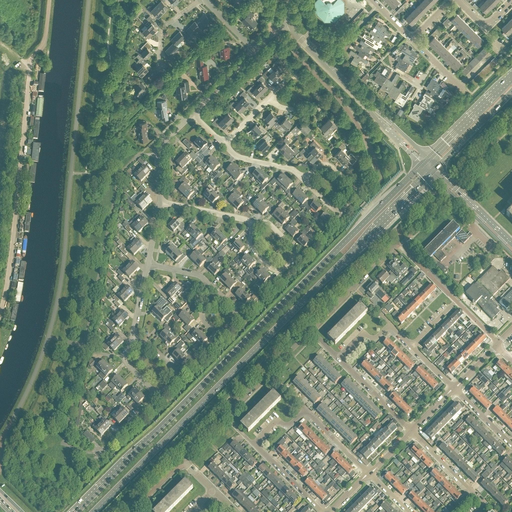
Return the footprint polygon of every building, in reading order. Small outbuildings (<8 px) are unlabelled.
[(158,0),(160,2),(156,5),(163,12),(168,7),(163,2),(165,0),(158,0)] [(263,0),(259,5),(262,8),(267,3),(264,0),(263,0)] [(325,21),(330,21),(335,21),(344,11),(344,2),(342,0),(316,0),(315,2),(315,6),(315,7),(315,12),(325,21)] [(424,0),(419,4),(425,11),(430,6),(424,0)] [(491,8),(485,2),(480,6),(486,12),(491,8)] [(419,4),(415,9),(421,15),(425,11),(419,4)] [(163,12),(156,5),(153,8),(151,5),(147,9),(151,14),(154,12),(159,17),(163,12)] [(247,25),(246,25),(250,29),(257,22),(252,17),(254,15),(247,8),(242,12),(246,16),(242,20),(247,25)] [(351,26),(365,11),(363,9),(349,24),(351,26)] [(415,9),(410,13),(417,20),(421,15),(415,9)] [(451,19),(455,24),(462,18),(457,13),(455,15),(452,12),(443,22),(447,27),(450,24),(448,22),(451,19)] [(417,20),(410,13),(406,18),(412,24),(417,20)] [(155,25),(157,23),(151,18),(152,17),(150,15),(146,18),(149,21),(145,24),(147,26),(153,33),(158,28),(155,25)] [(200,20),(197,23),(198,24),(200,27),(203,30),(212,21),(213,22),(216,26),(218,23),(210,16),(208,18),(206,16),(200,21),(200,20)] [(455,24),(460,28),(466,22),(462,18),(455,24)] [(377,29),(376,32),(378,33),(384,37),(385,34),(389,36),(391,33),(386,30),(387,28),(382,25),(383,23),(378,20),(374,27),(377,29)] [(188,31),(186,34),(191,39),(193,36),(192,35),(200,27),(198,24),(197,23),(195,21),(186,30),(188,31)] [(460,28),(464,33),(470,27),(466,22),(460,28)] [(511,30),(511,28),(506,23),(502,28),(508,34),(511,30)] [(153,33),(147,26),(143,30),(142,28),(140,30),(139,33),(144,38),(147,35),(149,37),(153,33)] [(464,33),(469,37),(475,31),(470,27),(464,33)] [(428,42),(433,47),(439,40),(435,36),(437,33),(439,35),(442,32),(437,28),(427,38),(430,40),(428,42)] [(375,36),(373,38),(373,39),(379,42),(380,39),(384,41),(386,38),(384,37),(378,33),(376,32),(371,29),(369,32),(375,36)] [(171,39),(174,42),(177,45),(179,47),(181,44),(181,43),(180,42),(183,39),(186,43),(191,39),(186,34),(184,36),(179,31),(171,39)] [(469,37),(473,42),(479,36),(475,31),(469,37)] [(366,39),(365,41),(368,44),(373,47),(374,47),(375,44),(380,47),(382,44),(379,42),(373,39),(373,38),(364,33),(362,36),(366,39)] [(479,36),(473,42),(478,46),(484,40),(479,36)] [(362,44),(360,47),(363,49),(368,52),(370,49),(373,51),(375,48),(374,47),(373,47),(368,44),(365,41),(361,39),(359,42),(362,44)] [(217,40),(218,48),(220,48),(221,58),(229,57),(229,53),(230,53),(229,46),(224,47),(223,40),(217,40)] [(433,47),(437,51),(444,45),(439,40),(433,47)] [(144,50),(141,53),(146,58),(152,52),(149,48),(152,45),(147,41),(141,48),(144,50)] [(174,42),(166,51),(168,53),(166,55),(170,59),(172,57),(171,56),(180,48),(179,47),(177,45),(174,42)] [(404,53),(401,58),(402,59),(409,63),(411,64),(416,56),(415,56),(417,52),(414,50),(415,50),(412,47),(412,48),(411,50),(407,48),(408,45),(405,43),(401,51),(404,53)] [(360,51),(358,54),(363,57),(365,54),(370,58),(372,54),(368,52),(363,49),(360,47),(356,44),(354,48),(360,51)] [(437,51),(442,55),(448,49),(444,45),(437,51)] [(358,54),(351,49),(349,53),(354,56),(351,62),(356,66),(360,60),(363,62),(365,58),(363,57),(358,54)] [(442,55),(446,60),(452,54),(448,49),(442,55)] [(446,60),(451,64),(457,58),(452,54),(446,60)] [(402,59),(401,58),(396,55),(394,58),(398,61),(395,66),(404,71),(409,63),(402,59)] [(144,65),(147,62),(142,56),(136,62),(141,66),(137,70),(142,75),(149,69),(144,65)] [(196,59),(197,67),(199,66),(201,79),(209,78),(207,65),(204,66),(203,58),(196,59)] [(457,58),(451,64),(455,69),(458,66),(460,68),(465,64),(462,62),(461,63),(457,58)] [(277,66),(273,70),(279,76),(282,74),(281,73),(284,71),(279,66),(281,63),(277,59),(273,63),(277,66)] [(279,76),(273,70),(270,73),(267,70),(263,74),(267,78),(269,75),(275,80),(277,78),(279,76)] [(374,80),(382,85),(386,78),(387,78),(391,71),(388,70),(385,74),(379,71),(376,76),(374,80)] [(365,80),(369,76),(366,73),(361,78),(365,82),(366,81),(365,80)] [(381,87),(389,92),(393,85),(397,78),(400,74),(397,73),(394,76),(392,81),(387,78),(386,78),(382,85),(381,87)] [(260,83),(257,86),(263,92),(266,90),(265,90),(268,87),(263,82),(265,79),(261,76),(257,80),(260,83)] [(427,90),(425,93),(428,95),(433,98),(437,101),(440,97),(438,95),(443,88),(439,85),(440,84),(432,78),(426,87),(431,90),(430,92),(427,90)] [(137,93),(138,94),(140,96),(146,90),(144,87),(146,85),(142,81),(136,87),(140,91),(137,93)] [(176,86),(178,98),(187,97),(186,91),(190,90),(188,81),(181,82),(182,85),(176,86)] [(388,94),(396,99),(400,92),(406,83),(403,81),(401,83),(398,88),(393,85),(389,92),(388,94)] [(263,92),(257,86),(254,89),(251,86),(247,90),(251,94),(253,91),(258,96),(261,94),(263,92)] [(455,94),(448,87),(447,87),(445,89),(446,90),(453,96),(455,94)] [(243,98),(239,101),(246,107),(248,105),(248,104),(250,102),(245,97),(248,94),(244,90),(240,94),(243,98)] [(396,99),(394,101),(403,106),(411,92),(408,90),(405,95),(400,92),(396,99)] [(424,96),(419,105),(423,108),(428,111),(430,106),(428,105),(433,98),(428,95),(425,93),(423,96),(424,96)] [(158,111),(157,112),(158,117),(161,116),(162,120),(169,119),(168,113),(166,113),(166,109),(167,108),(166,100),(157,102),(158,111)] [(246,107),(239,101),(236,104),(233,101),(229,105),(233,109),(236,106),(241,111),(243,109),(244,109),(246,107)] [(419,105),(415,103),(413,106),(414,106),(409,115),(418,120),(420,116),(418,115),(423,108),(419,105)] [(227,114),(223,117),(229,123),(232,121),(231,121),(234,118),(229,113),(231,111),(227,107),(223,111),(227,114)] [(265,118),(269,121),(266,124),(270,127),(276,122),(273,119),(276,116),(271,112),(265,118)] [(229,123),(223,117),(220,120),(217,117),(212,122),(216,126),(219,123),(225,128),(227,125),(227,126),(229,123)] [(274,125),(280,130),(283,127),(287,130),(292,124),(286,118),(281,122),(279,120),(274,125)] [(330,118),(325,123),(334,131),(336,128),(337,129),(343,123),(339,119),(335,123),(330,118)] [(298,124),(291,131),(296,136),(302,130),(305,134),(311,128),(305,121),(300,126),(298,124)] [(148,139),(147,129),(148,129),(147,122),(139,123),(139,126),(137,126),(139,140),(148,139)] [(334,131),(325,123),(321,127),(326,132),(324,134),(328,138),(332,134),(331,133),(334,131)] [(252,134),(255,137),(261,131),(263,133),(266,130),(260,124),(258,126),(256,124),(251,129),(254,132),(252,134)] [(265,140),(259,146),(264,151),(271,144),(267,141),(271,137),(266,133),(262,137),(265,140)] [(279,148),(284,153),(290,146),(287,144),(290,141),(286,137),(282,141),(284,143),(279,148)] [(187,140),(184,143),(191,149),(194,146),(187,140)] [(201,162),(204,160),(206,158),(203,155),(209,149),(206,147),(207,145),(205,143),(204,144),(200,140),(195,145),(201,151),(196,156),(197,158),(201,162)] [(314,148),(311,151),(318,157),(322,153),(317,148),(319,146),(314,140),(310,144),(314,148)] [(335,155),(339,159),(346,153),(343,150),(346,147),(342,143),(337,148),(339,150),(335,155)] [(290,146),(284,153),(288,157),(293,152),(295,155),(299,150),(295,146),(293,149),(290,146)] [(318,157),(311,151),(308,153),(303,148),(299,152),(306,159),(308,157),(313,162),(318,157)] [(195,161),(199,165),(201,162),(197,158),(196,156),(192,153),(188,157),(186,155),(181,159),(187,166),(192,161),(193,163),(195,161)] [(346,153),(339,159),(344,164),(349,159),(353,163),(357,159),(351,153),(348,155),(346,153)] [(207,167),(210,169),(216,162),(212,158),(207,163),(204,160),(201,162),(199,165),(197,167),(198,169),(200,168),(202,167),(204,170),(207,167)] [(185,168),(187,166),(181,159),(176,164),(179,167),(176,170),(183,176),(188,171),(185,168)] [(216,162),(210,169),(212,171),(209,174),(214,179),(219,175),(215,171),(220,166),(216,162)] [(227,172),(232,177),(238,170),(233,165),(227,172)] [(144,167),(139,172),(146,178),(150,174),(144,167)] [(238,170),(232,177),(237,182),(243,175),(238,170)] [(254,178),(258,181),(263,175),(258,171),(256,173),(253,171),(248,176),(253,180),(254,178)] [(146,178),(139,172),(134,176),(141,183),(146,178)] [(263,175),(258,181),(257,182),(260,185),(259,186),(263,191),(268,186),(265,183),(268,180),(263,175)] [(281,188),(288,181),(283,176),(280,179),(278,176),(270,184),(273,186),(276,184),(281,188)] [(179,191),(183,196),(190,189),(187,186),(190,184),(186,180),(186,178),(181,178),(181,180),(179,182),(184,186),(179,191)] [(285,193),(288,196),(293,191),(290,188),(293,185),(288,181),(281,188),(286,192),(285,193)] [(203,196),(208,201),(215,194),(212,192),(215,189),(210,185),(206,189),(208,191),(203,196)] [(152,202),(145,195),(145,196),(144,194),(146,192),(141,188),(139,190),(143,193),(141,195),(140,195),(138,197),(141,200),(147,207),(152,202)] [(190,189),(183,196),(188,200),(193,195),(195,197),(199,193),(195,189),(192,192),(190,189)] [(233,206),(239,199),(242,197),(235,190),(231,194),(233,196),(228,201),(233,206)] [(293,197),(298,201),(303,196),(298,191),(296,194),(293,191),(288,196),(291,199),(293,197)] [(215,194),(208,201),(213,205),(218,201),(220,203),(224,198),(220,194),(217,197),(215,194)] [(147,207),(141,200),(138,197),(133,202),(130,199),(126,195),(124,197),(128,201),(129,202),(131,204),(133,205),(135,203),(143,211),(147,207)] [(253,207),(258,211),(264,205),(262,202),(264,199),(260,195),(256,200),(258,202),(253,207)] [(303,211),(305,209),(308,206),(305,203),(308,200),(303,196),(298,201),(302,206),(300,208),(303,211)] [(239,199),(233,206),(238,211),(242,206),(245,208),(249,204),(245,199),(242,202),(239,199)] [(273,216),(278,221),(285,214),(281,211),(285,206),(282,203),(277,208),(279,210),(273,216)] [(308,206),(305,209),(309,212),(310,211),(314,215),(316,214),(321,209),(315,203),(312,207),(309,205),(308,206)] [(264,205),(258,211),(262,216),(267,211),(269,213),(274,209),(270,205),(267,207),(264,205)] [(289,220),(292,222),(293,221),(299,215),(295,211),(288,218),(285,214),(278,221),(283,226),(289,220)] [(314,221),(320,226),(324,223),(327,226),(333,220),(326,214),(323,217),(321,214),(314,221)] [(134,220),(137,223),(143,230),(148,225),(139,216),(134,220)] [(143,230),(137,223),(134,220),(129,225),(126,222),(124,224),(127,227),(129,228),(131,226),(139,234),(143,230)] [(178,229),(182,232),(185,229),(188,226),(183,221),(179,225),(174,221),(168,227),(174,233),(178,229)] [(293,221),(292,222),(289,225),(291,228),(286,232),(293,239),(299,233),(294,228),(298,225),(293,221)] [(453,223),(423,253),(430,260),(430,259),(433,256),(441,263),(446,257),(445,258),(441,251),(451,241),(452,241),(455,238),(454,238),(455,237),(464,245),(470,239),(472,236),(470,234),(467,237),(462,232),(462,231),(458,236),(455,233),(459,230),(460,230),(453,223)] [(188,234),(191,237),(198,231),(193,226),(187,231),(185,229),(182,232),(180,234),(185,238),(188,234)] [(298,237),(301,239),(298,243),(304,249),(310,243),(306,239),(308,236),(307,235),(310,232),(307,229),(298,237)] [(190,244),(195,249),(200,244),(197,241),(202,236),(198,231),(191,237),(194,240),(190,244)] [(213,239),(216,242),(222,236),(217,231),(211,237),(209,234),(205,239),(209,243),(213,239)] [(222,236),(216,242),(219,245),(215,249),(219,253),(223,249),(221,246),(227,241),(222,236)] [(137,240),(132,245),(139,252),(143,247),(137,240)] [(117,244),(122,248),(125,251),(127,249),(119,242),(117,244)] [(245,248),(238,242),(235,246),(232,243),(228,248),(230,250),(232,252),(235,248),(240,253),(245,248)] [(166,254),(171,258),(178,251),(171,243),(165,249),(168,251),(166,254)] [(190,259),(195,264),(201,257),(199,255),(201,253),(199,251),(203,247),(200,244),(195,249),(193,251),(196,254),(190,259)] [(139,252),(132,245),(127,250),(134,256),(139,252)] [(122,248),(120,250),(125,256),(128,254),(125,251),(122,248)] [(178,251),(171,258),(176,263),(177,264),(179,261),(181,263),(186,258),(178,251)] [(243,264),(245,266),(252,260),(248,256),(244,259),(241,256),(235,262),(240,267),(243,264)] [(486,260),(490,265),(494,260),(490,256),(486,260)] [(201,257),(195,264),(200,268),(205,263),(208,266),(213,260),(210,258),(208,260),(206,258),(204,260),(201,257)] [(210,263),(212,266),(208,270),(214,277),(220,271),(215,266),(221,261),(217,257),(210,263)] [(245,281),(250,277),(254,272),(251,269),(256,264),(252,260),(245,266),(247,269),(245,272),(248,275),(243,280),(245,281)] [(400,268),(400,267),(393,261),(390,264),(402,275),(407,270),(403,265),(400,268)] [(20,263),(18,282),(23,283),(26,264),(20,263)] [(132,263),(127,267),(134,274),(139,269),(132,263)] [(387,267),(394,274),(394,273),(399,278),(402,275),(390,264),(387,267)] [(134,274),(127,267),(126,266),(121,270),(129,279),(134,274)] [(442,266),(439,269),(445,274),(448,271),(442,266)] [(478,282),(493,297),(510,280),(501,272),(499,274),(493,267),(478,282)] [(220,281),(226,286),(231,280),(228,277),(231,274),(227,270),(221,276),(223,278),(220,281)] [(257,279),(260,281),(266,274),(262,270),(257,275),(254,272),(250,277),(255,281),(257,279)] [(384,273),(377,280),(382,285),(386,281),(388,284),(389,283),(391,285),(396,280),(392,276),(389,279),(389,278),(384,273)] [(266,274),(260,281),(262,283),(259,286),(264,291),(270,285),(268,283),(269,283),(267,281),(270,278),(266,274)] [(400,284),(404,287),(409,282),(406,279),(400,284)] [(236,291),(236,290),(241,285),(237,280),(234,283),(231,280),(226,286),(231,291),(233,288),(236,291)] [(372,295),(374,293),(382,301),(386,297),(378,289),(379,289),(373,283),(367,290),(368,292),(366,294),(371,299),(373,297),(372,295)] [(466,295),(474,303),(476,305),(477,303),(483,309),(482,310),(493,320),(500,313),(500,314),(496,310),(498,308),(490,301),(493,298),(478,283),(466,295)] [(19,284),(14,302),(20,304),(24,285),(19,284)] [(172,286),(170,288),(178,296),(182,293),(183,294),(187,290),(183,286),(180,289),(175,284),(173,286),(172,286)] [(236,296),(240,301),(246,295),(242,290),(245,287),(242,284),(241,285),(236,290),(238,293),(236,296)] [(432,285),(427,290),(432,294),(436,290),(432,285)] [(127,287),(122,292),(129,299),(134,294),(127,287)] [(178,296),(170,288),(168,291),(166,293),(171,298),(168,301),(172,305),(176,301),(175,300),(178,296)] [(129,299),(122,292),(121,290),(116,295),(124,303),(129,299)] [(427,290),(423,294),(428,299),(432,294),(427,290)] [(511,291),(503,300),(510,307),(511,305),(511,291)] [(416,296),(423,303),(428,299),(423,294),(421,296),(418,293),(416,296)] [(246,295),(240,301),(242,302),(242,303),(242,304),(244,306),(245,306),(248,303),(251,305),(257,299),(254,296),(251,300),(246,295)] [(416,301),(414,303),(419,307),(423,303),(416,296),(414,298),(416,301)] [(154,316),(157,318),(163,312),(159,309),(165,303),(161,299),(155,306),(157,308),(152,313),(155,316),(154,316)] [(414,303),(410,307),(414,312),(419,307),(414,303)] [(408,309),(405,312),(410,316),(414,312),(410,307),(407,304),(405,306),(408,309)] [(327,338),(335,346),(368,313),(360,305),(327,338)] [(385,309),(389,313),(393,309),(389,305),(385,309)] [(18,307),(14,306),(10,322),(14,323),(18,307)] [(173,316),(169,312),(166,309),(163,312),(157,318),(159,320),(162,323),(167,318),(169,320),(173,316)] [(458,311),(454,316),(458,321),(459,321),(463,325),(465,323),(463,320),(466,317),(464,315),(463,316),(458,311)] [(122,312),(117,317),(124,323),(129,318),(122,312)] [(180,319),(184,323),(190,317),(188,314),(187,315),(185,312),(180,317),(177,315),(173,319),(177,323),(180,319)] [(405,312),(401,316),(406,321),(410,316),(405,312)] [(401,316),(399,314),(394,318),(401,325),(406,321),(401,316)] [(454,316),(449,320),(454,325),(458,321),(454,316)] [(124,323),(117,317),(113,321),(119,328),(124,323)] [(190,317),(184,323),(187,326),(184,329),(188,333),(192,329),(189,327),(194,322),(192,319),(190,317)] [(449,320),(445,325),(450,329),(454,325),(449,320)] [(109,325),(107,327),(113,333),(115,331),(112,328),(109,325)] [(445,325),(441,329),(445,334),(448,332),(451,335),(453,333),(450,329),(445,325)] [(162,340),(165,342),(171,336),(167,333),(170,330),(166,326),(163,330),(165,332),(160,337),(163,340),(162,340)] [(441,329),(436,334),(441,338),(445,334),(441,329)] [(194,338),(197,342),(203,335),(201,333),(200,333),(198,331),(193,336),(190,334),(186,337),(190,341),(194,338)] [(115,338),(112,341),(119,348),(123,343),(117,337),(117,336),(115,334),(113,336),(115,338)] [(436,334),(432,338),(437,343),(441,338),(436,334)] [(476,338),(482,344),(487,340),(482,335),(480,337),(476,334),(474,336),(476,337),(476,338)] [(177,344),(181,340),(176,335),(173,339),(171,336),(165,342),(167,344),(170,347),(175,342),(177,344)] [(203,335),(197,342),(200,345),(197,348),(201,352),(205,348),(202,345),(207,340),(205,338),(203,335)] [(475,342),(473,344),(478,349),(482,344),(476,338),(476,337),(473,340),(475,342)] [(119,348),(112,341),(109,338),(107,340),(108,343),(105,346),(104,345),(102,347),(106,351),(110,348),(114,352),(119,348)] [(432,338),(428,342),(435,350),(437,347),(434,345),(437,343),(432,338)] [(384,345),(388,349),(392,345),(388,340),(383,345),(384,345)] [(174,360),(177,362),(183,356),(180,352),(183,349),(181,348),(184,345),(182,342),(175,349),(178,352),(172,357),(175,359),(174,360)] [(435,350),(428,342),(423,347),(429,352),(426,355),(429,358),(432,355),(430,354),(435,350)] [(469,348),(473,353),(478,349),(473,344),(471,346),(469,344),(467,346),(469,348)] [(388,349),(392,354),(397,349),(392,345),(388,349)] [(469,348),(464,353),(469,357),(473,353),(469,348)] [(391,363),(397,358),(401,353),(397,349),(392,354),(390,356),(392,358),(389,361),(391,363)] [(397,358),(401,362),(406,358),(401,353),(397,358)] [(460,353),(458,355),(465,362),(469,357),(464,353),(462,355),(460,353)] [(458,359),(456,361),(460,366),(465,362),(458,355),(456,357),(458,359)] [(183,356),(177,362),(179,364),(182,366),(187,361),(190,363),(193,360),(189,356),(186,359),(183,356)] [(314,363),(318,367),(324,361),(320,357),(319,358),(314,363)] [(361,367),(366,371),(373,364),(371,362),(368,364),(366,362),(368,360),(365,358),(361,362),(363,365),(361,367)] [(401,362),(405,367),(410,362),(406,358),(401,362)] [(318,367),(322,372),(328,365),(324,361),(318,367)] [(456,361),(451,366),(456,371),(460,366),(456,361)] [(501,370),(501,371),(505,366),(501,361),(495,367),(497,370),(496,371),(498,373),(501,370)] [(97,369),(102,373),(108,367),(103,362),(97,369)] [(410,362),(405,367),(410,371),(415,367),(410,362)] [(456,371),(451,366),(448,363),(446,365),(449,368),(447,370),(451,375),(456,371)] [(366,371),(370,376),(375,371),(372,368),(375,366),(373,364),(366,371)] [(322,372),(326,376),(333,370),(328,365),(322,372)] [(501,371),(505,375),(510,370),(505,366),(501,371)] [(108,367),(102,373),(99,376),(103,381),(113,371),(108,367)] [(420,377),(425,372),(420,368),(413,375),(417,380),(420,377)] [(377,369),(375,371),(370,376),(375,380),(382,373),(382,372),(381,370),(379,372),(377,369)] [(326,376),(331,380),(337,374),(333,370),(326,376)] [(483,374),(486,377),(490,381),(493,378),(486,371),(483,374)] [(420,377),(425,381),(429,377),(425,372),(420,377)] [(379,384),(384,380),(386,377),(382,373),(375,380),(379,384)] [(337,374),(331,380),(335,385),(341,378),(337,374)] [(480,380),(479,381),(485,386),(489,382),(480,374),(478,377),(480,380)] [(116,388),(123,381),(118,377),(111,384),(109,386),(113,391),(116,388)] [(293,384),(297,388),(304,382),(299,377),(293,384)] [(425,381),(429,386),(434,381),(429,377),(425,381)] [(383,389),(388,384),(391,381),(392,380),(390,378),(386,382),(384,380),(379,384),(383,389)] [(341,387),(346,391),(352,385),(348,380),(346,381),(347,381),(341,387)] [(123,381),(116,388),(121,393),(128,386),(123,381)] [(388,384),(383,389),(388,393),(393,389),(390,386),(393,383),(391,381),(388,384)] [(434,381),(429,386),(433,390),(438,386),(434,381)] [(297,388),(302,392),(308,386),(304,382),(297,388)] [(346,391),(350,395),(356,389),(352,385),(346,391)] [(469,393),(474,398),(478,393),(481,390),(477,385),(469,393)] [(302,392),(306,396),(312,390),(308,386),(302,392)] [(134,401),(140,394),(135,389),(129,396),(127,398),(129,401),(131,398),(134,401)] [(350,395),(354,399),(360,393),(356,389),(350,395)] [(306,396),(310,401),(317,394),(312,390),(306,396)] [(241,426),(248,433),(271,410),(281,400),(273,393),(241,426)] [(354,399),(358,404),(365,397),(360,393),(354,399)] [(396,393),(389,399),(394,403),(399,399),(401,396),(399,394),(398,395),(396,393)] [(474,398),(478,402),(483,397),(478,393),(474,398)] [(140,394),(134,401),(138,405),(145,399),(140,394)] [(317,394),(310,401),(315,405),(316,404),(321,399),(317,394)] [(358,404),(363,408),(369,402),(365,397),(358,404)] [(478,402),(482,407),(487,402),(483,397),(478,402)] [(394,403),(398,408),(403,403),(399,399),(394,403)] [(88,401),(83,406),(88,410),(92,405),(88,401)] [(363,408),(367,412),(373,406),(369,402),(363,408)] [(487,402),(482,407),(487,411),(492,406),(487,402)] [(398,408),(403,412),(407,407),(403,403),(398,408)] [(456,403),(451,409),(457,415),(464,408),(460,404),(458,406),(456,403)] [(317,412),(321,416),(327,409),(323,405),(317,411),(317,412)] [(367,412),(371,416),(377,410),(373,406),(367,412)] [(493,412),(497,417),(502,412),(506,408),(504,406),(500,410),(497,408),(493,412)] [(120,407),(115,411),(124,420),(129,415),(122,409),(120,407)] [(407,407),(403,412),(407,417),(412,412),(407,407)] [(321,416),(326,420),(332,413),(327,409),(321,416)] [(451,409),(445,414),(452,420),(457,415),(451,409)] [(377,410),(371,416),(376,421),(382,414),(377,410)] [(124,420),(115,411),(111,416),(113,418),(119,425),(124,420)] [(497,417),(502,421),(506,417),(502,412),(497,417)] [(326,420),(330,424),(336,418),(332,413),(326,420)] [(445,414),(440,419),(447,425),(452,420),(445,414)] [(466,422),(470,427),(475,422),(470,417),(466,422)] [(502,421),(506,426),(511,421),(506,417),(502,421)] [(102,422),(99,425),(106,432),(111,427),(102,418),(100,420),(102,422)] [(330,424),(334,428),(340,422),(336,418),(330,424)] [(440,419),(435,424),(442,430),(447,425),(440,419)] [(391,424),(386,429),(392,435),(397,430),(394,427),(398,424),(394,420),(391,423),(391,424)] [(455,427),(457,429),(463,423),(461,421),(455,427)] [(334,428),(339,432),(345,426),(340,422),(334,428)] [(475,431),(479,426),(475,422),(470,427),(468,429),(473,433),(475,431)] [(435,424),(430,429),(437,436),(442,430),(435,424)] [(106,432),(99,425),(97,428),(95,426),(93,428),(101,436),(106,432)] [(299,430),(303,434),(308,430),(303,425),(301,427),(299,425),(294,429),(297,432),(299,430)] [(339,432),(343,436),(349,430),(345,426),(339,432)] [(479,435),(484,431),(479,426),(475,431),(477,433),(475,435),(477,437),(479,435)] [(386,429),(381,434),(387,440),(392,435),(386,429)] [(440,438),(437,436),(430,429),(425,434),(432,441),(434,438),(437,441),(440,438)] [(306,440),(308,439),(312,434),(308,430),(303,434),(302,436),(306,440)] [(343,436),(347,441),(353,434),(349,430),(343,436)] [(481,438),(483,440),(488,435),(484,431),(479,435),(476,438),(479,440),(481,438)] [(93,440),(94,439),(87,432),(83,435),(92,443),(94,441),(93,440)] [(309,446),(312,443),(317,438),(312,434),(308,439),(310,441),(307,444),(309,446)] [(353,434),(347,441),(352,445),(353,444),(358,438),(353,434)] [(381,434),(376,439),(382,445),(387,440),(381,434)] [(483,445),(485,447),(492,439),(488,435),(483,440),(486,442),(483,445)] [(312,443),(316,447),(321,443),(317,438),(312,443)] [(376,439),(371,444),(377,450),(382,445),(376,439)] [(490,446),(492,449),(497,444),(492,439),(485,447),(487,449),(490,446)] [(277,452),(281,456),(286,452),(289,449),(284,445),(286,443),(283,440),(278,445),(281,447),(277,452)] [(231,451),(233,453),(240,446),(235,442),(230,447),(228,445),(223,449),(226,452),(227,450),(229,453),(231,451)] [(317,452),(319,454),(325,447),(321,443),(316,447),(319,450),(317,452)] [(365,449),(366,449),(361,444),(356,449),(357,451),(360,448),(363,451),(360,454),(359,453),(357,456),(361,460),(364,458),(367,461),(367,460),(372,455),(365,449)] [(371,444),(366,449),(365,449),(372,455),(377,450),(371,444)] [(444,453),(449,448),(450,446),(448,444),(446,446),(444,444),(439,449),(444,453)] [(492,449),(496,453),(501,448),(497,444),(492,449)] [(234,460),(236,458),(244,451),(240,446),(233,453),(235,455),(232,458),(234,460)] [(325,447),(319,454),(320,456),(322,453),(325,456),(330,452),(325,447)] [(412,459),(414,458),(420,452),(416,447),(413,450),(411,447),(406,451),(409,454),(410,454),(412,456),(410,457),(412,459)] [(444,453),(448,457),(453,453),(449,448),(444,453)] [(501,448),(496,453),(501,457),(506,453),(501,448)] [(241,458),(244,460),(248,455),(244,451),(236,458),(239,460),(241,458)] [(281,456),(286,461),(290,456),(286,452),(281,456)] [(418,463),(420,461),(425,456),(420,452),(414,458),(418,463)] [(329,464),(331,466),(340,458),(336,453),(331,458),(333,460),(329,464)] [(448,457),(453,462),(457,457),(453,453),(448,457)] [(243,465),(245,467),(253,460),(248,455),(244,460),(246,462),(243,465)] [(286,461),(290,465),(298,458),(297,457),(295,455),(292,458),(290,456),(286,461)] [(290,465),(294,469),(301,463),(299,461),(302,457),(300,455),(297,457),(298,458),(290,465)] [(462,461),(464,459),(460,455),(457,457),(453,462),(457,466),(462,461)] [(419,466),(421,468),(429,460),(425,456),(420,461),(422,463),(419,466)] [(338,464),(340,466),(344,462),(340,458),(331,466),(333,469),(338,464)] [(505,466),(507,468),(511,463),(507,459),(500,466),(502,468),(505,466)] [(208,469),(213,473),(218,469),(213,464),(215,463),(212,460),(210,462),(212,465),(208,469)] [(253,460),(245,467),(247,469),(250,466),(253,469),(257,464),(253,460)] [(429,460),(421,468),(423,470),(426,467),(429,470),(433,465),(429,460)] [(457,466),(462,470),(466,466),(468,464),(466,462),(464,464),(462,461),(457,466)] [(294,469),(299,474),(303,469),(304,469),(309,464),(307,462),(304,466),(301,463),(294,469)] [(319,466),(318,466),(322,470),(324,472),(328,468),(322,462),(319,466)] [(338,473),(340,475),(349,466),(344,462),(340,466),(337,469),(340,471),(338,473)] [(466,475),(471,470),(473,468),(469,463),(468,464),(466,466),(462,470),(466,475)] [(261,476),(263,475),(267,470),(263,466),(258,470),(261,473),(260,474),(261,476)] [(322,470),(318,466),(314,470),(320,476),(323,473),(321,471),(322,470)] [(349,466),(340,475),(342,478),(346,473),(349,476),(353,471),(349,466)] [(217,478),(224,471),(222,469),(220,471),(218,469),(213,473),(217,478)] [(303,469),(299,474),(303,478),(308,474),(304,469),(303,469)] [(263,475),(267,479),(272,474),(267,470),(263,475)] [(466,475),(470,479),(475,475),(471,470),(466,475)] [(475,475),(470,479),(475,484),(479,479),(477,477),(482,472),(480,470),(475,475)] [(226,473),(224,471),(217,478),(222,482),(226,477),(224,475),(226,473)] [(432,483),(435,480),(439,475),(435,471),(430,475),(433,478),(430,481),(432,483)] [(276,479),(272,474),(267,479),(270,481),(268,483),(270,485),(276,479)] [(384,479),(389,483),(394,478),(389,474),(384,479)] [(222,482),(226,486),(233,480),(228,475),(226,477),(222,482)] [(435,480),(439,484),(444,480),(439,475),(435,480)] [(250,476),(246,479),(249,483),(250,482),(252,485),(256,481),(250,476)] [(393,487),(398,483),(400,480),(396,476),(394,478),(389,483),(393,487)] [(233,480),(226,486),(228,488),(227,489),(230,492),(233,489),(235,486),(233,484),(236,481),(234,479),(233,480)] [(274,486),(276,488),(281,483),(282,483),(279,480),(278,480),(276,479),(270,485),(269,486),(271,488),(274,486)] [(305,484),(309,488),(314,484),(310,479),(305,484)] [(439,489),(441,491),(448,484),(444,480),(439,484),(441,486),(439,489)] [(154,511),(170,511),(193,489),(186,481),(154,511)] [(481,485),(485,490),(490,485),(485,481),(481,485)] [(325,490),(318,497),(323,502),(325,500),(327,502),(331,497),(329,495),(330,495),(327,492),(335,485),(333,482),(325,490)] [(276,488),(281,492),(285,488),(281,483),(276,488)] [(393,487),(398,492),(402,487),(398,483),(393,487)] [(309,488),(314,493),(318,488),(314,484),(309,488)] [(446,495),(448,493),(453,488),(448,484),(441,491),(441,492),(443,494),(444,492),(446,495)] [(402,487),(398,492),(402,496),(409,490),(404,485),(402,487)] [(485,490),(490,494),(494,489),(490,485),(485,490)] [(314,493),(318,497),(325,490),(320,486),(318,488),(314,493)] [(290,492),(285,488),(281,492),(279,494),(283,498),(285,497),(290,492)] [(371,488),(366,494),(373,500),(378,495),(379,496),(382,494),(377,489),(374,491),(371,488)] [(452,497),(457,493),(453,488),(448,493),(450,495),(447,498),(449,500),(452,497)] [(490,494),(494,499),(499,494),(494,489),(490,494)] [(237,501),(244,494),(246,492),(243,490),(241,492),(239,490),(232,497),(237,501)] [(285,501),(287,503),(294,496),(290,492),(285,497),(287,499),(285,501)] [(408,498),(413,502),(417,498),(413,493),(408,498)] [(452,497),(451,499),(455,504),(457,502),(462,497),(461,497),(457,493),(452,497)] [(237,501),(241,505),(248,499),(244,494),(237,501)] [(366,494),(361,499),(368,505),(373,500),(366,494)] [(494,499),(498,503),(503,498),(499,494),(494,499)] [(294,496),(287,503),(289,505),(291,503),(294,506),(298,501),(294,496)] [(413,502),(417,507),(422,502),(417,498),(413,502)] [(503,498),(498,503),(503,507),(508,503),(503,498)] [(241,505),(246,510),(252,503),(248,499),(241,505)] [(361,499),(356,504),(362,511),(368,505),(361,499)] [(417,507),(421,511),(429,503),(425,499),(422,502),(417,507)] [(247,511),(252,511),(255,510),(257,507),(252,503),(246,510),(247,511)] [(385,511),(390,507),(386,503),(381,507),(383,510),(381,511),(385,511)] [(421,511),(422,511),(428,511),(430,511),(428,508),(431,505),(429,503),(421,511)]
